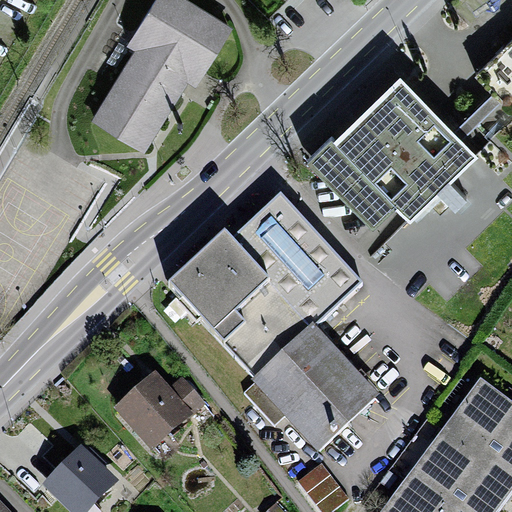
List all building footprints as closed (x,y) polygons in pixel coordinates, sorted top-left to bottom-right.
[(233,31),(182,0),(153,0),(125,45),(138,53),(96,121),(144,150),(191,74),(195,67),(206,74),(233,31)] [(511,53),(495,70),(511,87),(511,53)] [(412,70),(317,162),(405,251),(499,159),(412,70)] [(292,194),(185,282),(325,451),(394,394),(332,319),(370,288),(292,194)] [(202,416),(163,372),(119,411),(158,455),(202,416)] [(506,511),(511,505),(511,398),(484,378),(386,511),(506,511)] [(108,511),(130,488),(86,448),(49,489),(74,511),(108,511)] [(322,464),(300,482),(325,511),(334,511),(350,499),(322,464)] [(20,511),(3,495),(0,498),(0,511),(20,511)]
